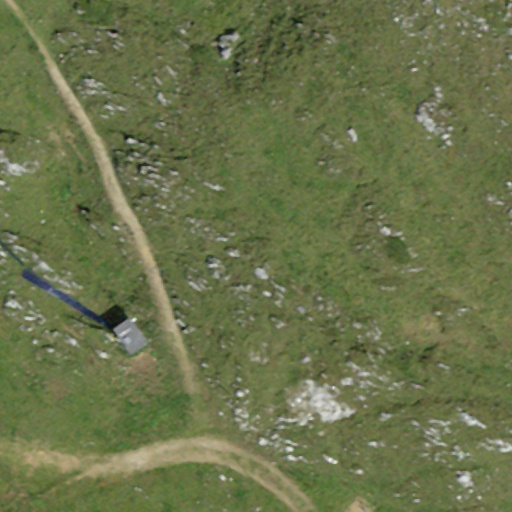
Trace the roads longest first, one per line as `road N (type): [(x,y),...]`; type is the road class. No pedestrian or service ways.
road 1 (track): [(0,20),(136,240),(237,452)]
road 2 (track): [(0,485),(237,452)]
